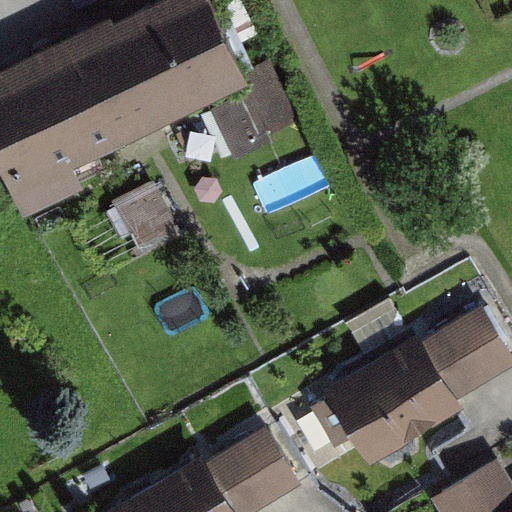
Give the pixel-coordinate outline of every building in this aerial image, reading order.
[(268,84),(231,7),(21,101),(58,188),(268,84)] [(140,246),(177,224),(153,182),(116,204),(140,246)] [(511,350),(496,326),(462,346),(488,380),(511,366),(511,350)] [(440,355),(372,395),(404,445),(473,407),(440,355)] [(278,447),(244,467),(270,501),(302,483),(278,447)] [(511,511),(511,499),(491,464),(444,492),(455,511),(511,511)] [(244,511),(222,477),(161,511),(244,511)]
